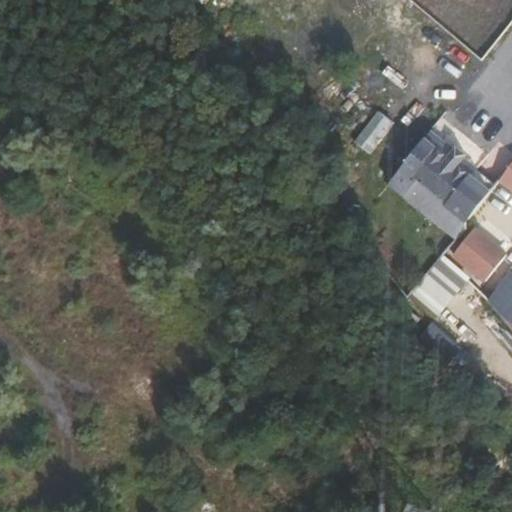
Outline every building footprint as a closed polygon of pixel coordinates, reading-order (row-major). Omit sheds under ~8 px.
[(511,52),(501,44),(483,67),(511,87),(511,52)] [(389,189),(459,241),(496,190),(468,170),(483,149),(441,118),(389,189)] [(511,163),(499,182),(511,191),(511,163)] [(475,228),(451,257),(483,283),(506,253),(475,228)] [(438,253),(409,299),(441,318),(470,273),(438,253)] [(511,273),(485,299),(511,327),(511,273)]
